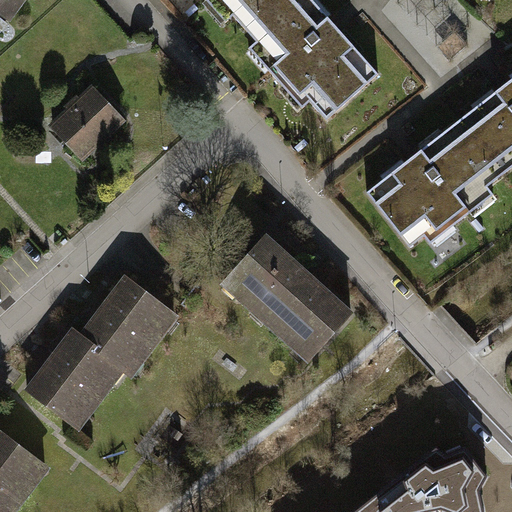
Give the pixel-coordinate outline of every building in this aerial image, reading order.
[(24,0),(0,0),(0,9),(4,4),(15,13),(24,0)] [(207,0),(218,0),(244,29),(276,0),(205,0),(206,1),(207,0)] [(327,120),(378,74),(327,17),(322,22),(304,2),(306,0),(276,0),(244,29),(275,64),(268,70),(283,87),(290,80),(327,120)] [(444,55),(462,39),(455,31),(437,47),(444,55)] [(444,55),(449,61),(467,45),(462,39),(444,55)] [(511,79),(495,93),(500,99),(479,115),(474,109),(459,121),(501,176),(511,167),(511,79)] [(53,127),(81,157),(122,120),(93,89),(53,127)] [(464,205),(501,176),(459,121),(443,133),(447,139),(426,156),(422,150),(367,192),(409,247),(447,218),(453,226),(471,213),(464,205)] [(225,282),(310,358),(351,312),(266,236),(225,282)] [(175,314),(125,277),(80,336),(120,368),(129,374),(175,314)] [(120,368),(80,336),(73,329),(27,389),(76,426),(120,368)] [(0,511),(9,511),(45,466),(0,431),(0,511)] [(436,447),(356,510),(357,511),(483,511),(479,490),(488,476),(465,447),(446,455),(436,447)]
